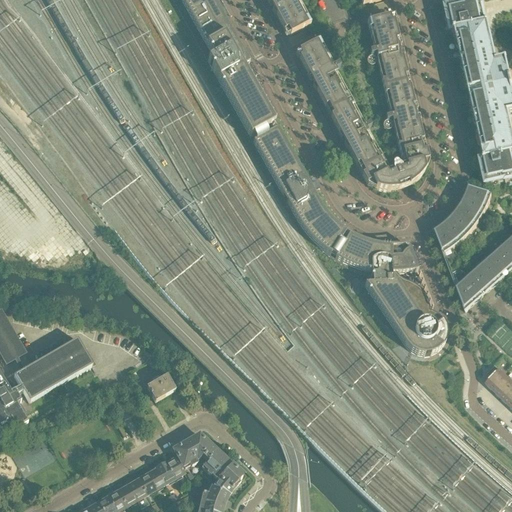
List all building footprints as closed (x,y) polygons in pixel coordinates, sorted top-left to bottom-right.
[(172,0),(207,63),(250,138),(253,143),(284,198),(283,198),(285,202),(286,204),(287,203),(295,219),(298,223),(300,226),(302,230),(305,234),(308,237),(311,241),(314,244),(317,247),(320,251),(324,254),(327,256),(331,259),(334,262),(338,264),(342,267),(346,269),(350,271),(354,273),(358,275),(361,276),(369,278),(371,279),(372,286),(364,287),(405,347),(406,349),(410,353),(411,354),(416,356),(417,357),(423,358),(424,358),(430,357),(431,357),(436,354),(438,354),(442,350),(443,348),(445,343),(446,342),(447,336),(447,335),(446,329),(445,328),(443,323),(442,322),(438,317),(437,317),(432,314),(430,313),(429,313),(429,310),(429,308),(428,306),(428,304),(427,302),(426,300),(425,298),(424,296),(423,294),(421,293),(420,291),(418,290),(416,288),(414,287),(412,286),(411,286),(409,284),(407,283),(405,282),(403,281),(402,279),(400,277),(398,276),(397,274),(399,274),(401,274),(403,274),(404,274),(407,274),(410,274),(413,274),(416,273),(418,273),(409,251),(407,246),(405,246),(403,247),(401,247),(400,247),(396,247),(391,247),(389,247),(385,246),(382,245),(378,244),(374,243),(371,241),(367,240),(364,238),(361,236),(357,234),(354,232),(351,230),(348,228),(345,225),(342,223),(340,220),(337,217),(335,214),(332,211),(330,208),(328,205),(326,201),(319,189),(318,189),(317,190),(313,182),(312,182),(311,180),(311,179),(313,178),(288,134),(249,65),(247,60),(242,52),(239,46),(224,21),(221,14),(212,0),(172,0)] [(347,150),(356,167),(362,177),(366,186),(367,186),(372,183),(372,184),(375,190),(375,191),(378,192),(380,192),(383,193),(385,193),(388,193),(391,193),(393,193),(395,193),(398,192),(400,192),(402,191),(405,190),(407,189),(409,188),(410,188),(411,187),(413,185),(415,184),(416,183),(418,181),(420,180),(421,178),(423,176),(424,174),(425,171),(424,171),(423,164),(428,162),(426,152),(423,141),(418,123),(417,123),(416,118),(416,117),(414,113),(414,112),(413,107),(414,106),(410,88),(407,77),(402,58),(401,58),(400,53),(399,53),(398,48),(397,42),(398,42),(394,23),(393,23),(391,24),(389,18),(369,23),(364,5),(375,2),(385,0),(384,0),(267,0),(268,1),(276,15),(285,32),(287,31),(290,36),(291,36),(299,32),(309,26),(318,43),(299,53),(302,58),(299,59),(308,76),(316,91),(325,108),(330,118),(339,135),(347,150)] [(484,158),(484,159),(484,161),(484,162),(480,162),(480,163),(486,187),(505,183),(505,185),(507,184),(511,182),(511,133),(508,116),(511,115),(511,86),(511,82),(510,82),(506,64),(507,64),(506,62),(504,62),(505,63),(497,65),(488,27),(488,25),(486,25),(481,2),(481,0),(479,0),(479,1),(466,4),(466,3),(465,4),(465,5),(445,10),(451,34),(455,34),(456,34),(456,37),(457,40),(457,41),(469,93),(469,94),(470,94),(471,101),(471,102),(483,154),(483,155),(484,158)] [(436,235),(451,274),(455,272),(456,271),(457,271),(458,270),(458,269),(459,268),(460,267),(462,264),(463,263),(464,262),(464,261),(464,260),(464,259),(464,258),(464,257),(463,255),(461,253),(464,250),(467,247),(470,244),(473,241),(476,238),(479,235),(481,231),(484,228),(486,224),(488,221),(490,217),(492,213),(494,209),(496,205),(497,199),(469,191),(468,194),(467,197),(466,201),(464,204),(462,207),(460,210),(458,213),(456,216),(454,219),(452,221),(449,224),(447,226),(444,229),(441,231),(438,233),(436,235)] [(457,290),(464,309),(466,314),(468,312),(474,306),(475,305),(481,300),(483,298),(491,291),(493,289),(498,285),(499,283),(508,276),(510,274),(511,272),(511,233),(455,284),(457,290)] [(0,437),(1,440),(28,425),(17,406),(21,404),(17,397),(23,394),(29,405),(96,366),(81,340),(14,379),(20,389),(10,395),(0,377),(0,360),(2,359),(6,366),(24,355),(0,314),(0,437)] [(163,369),(167,376),(177,370),(173,363),(163,369)] [(485,386),(493,393),(507,379),(495,367),(487,375),(492,379),(485,386)] [(146,389),(155,404),(175,393),(175,392),(166,378),(146,389)] [(493,393),(501,400),(511,388),(511,383),(507,379),(493,393)] [(511,388),(501,400),(508,407),(511,403),(511,388)] [(202,403),(198,397),(194,400),(197,405),(202,403)] [(203,457),(208,462),(217,453),(199,437),(173,452),(183,469),(189,465),(191,469),(197,465),(196,463),(203,457)] [(13,447),(8,451),(11,456),(16,453),(13,447)] [(219,483),(213,489),(227,499),(231,493),(236,487),(236,486),(243,478),(232,467),(230,464),(230,465),(229,464),(229,465),(217,453),(208,462),(203,468),(208,473),(207,474),(210,478),(212,476),(219,483)] [(170,462),(165,465),(175,481),(184,476),(175,460),(171,463),(170,462)] [(159,468),(156,470),(165,487),(175,481),(165,465),(164,465),(163,464),(159,466),(159,468)] [(148,476),(147,477),(156,492),(165,487),(156,470),(155,470),(156,471),(153,473),(151,473),(148,475),(148,476)] [(141,480),(137,482),(146,498),(156,492),(147,477),(146,477),(144,477),(141,478),(141,480)] [(128,488),(137,503),(141,511),(149,506),(145,499),(146,498),(137,482),(134,484),(132,484),(129,486),(129,487),(128,488)] [(122,491),(118,493),(127,509),(137,503),(128,488),(127,488),(125,488),(122,490),(122,491)] [(202,495),(199,508),(214,511),(222,511),(225,504),(227,499),(213,489),(212,489),(208,496),(202,495)] [(106,498),(107,499),(114,511),(124,511),(123,511),(127,509),(118,493),(117,492),(113,494),(112,493),(107,496),(107,497),(106,498)] [(177,504),(180,509),(193,501),(191,496),(177,504)] [(99,504),(98,505),(102,511),(114,511),(107,499),(104,501),(102,501),(99,503),(99,504)]
